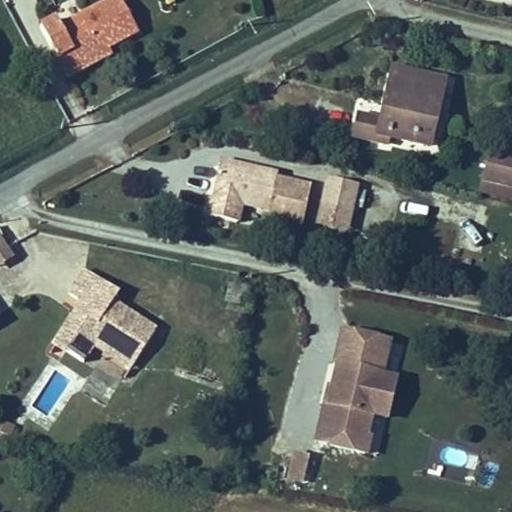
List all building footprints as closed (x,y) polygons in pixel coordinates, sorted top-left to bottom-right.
[(45,40),(73,89),(117,64),(113,57),(142,41),(122,5),(65,37),(61,30),(45,40)] [(449,83),(402,72),(390,126),(367,121),(361,144),(391,150),(394,141),(434,150),(449,83)] [(511,157),(495,154),(487,184),(511,188),(511,157)] [(250,217),(248,223),(283,230),(291,191),(257,184),(257,179),(200,167),(190,219),(220,225),(223,211),(250,217)] [(334,212),(340,183),(310,176),(303,206),(334,212)] [(334,212),(303,206),(300,222),(330,229),(334,212)] [(0,266),(13,257),(0,237),(0,266)] [(45,348),(62,361),(81,334),(125,365),(146,333),(103,303),(109,295),(76,273),(58,300),(71,309),(45,348)] [(320,428),(343,335),(297,324),(289,355),(292,356),(286,381),(289,382),(285,396),(279,395),(269,434),(316,446),(319,447),(323,429),(320,428)] [(81,334),(62,361),(72,369),(86,348),(112,368),(121,375),(125,365),(81,334)] [(339,412),(349,373),(335,370),(325,409),(339,412)] [(285,396),(289,382),(286,381),(283,380),(279,395),(285,396)] [(255,476),(261,450),(245,446),(239,472),(255,476)] [(301,484),(308,455),(289,451),(283,480),(301,484)]
